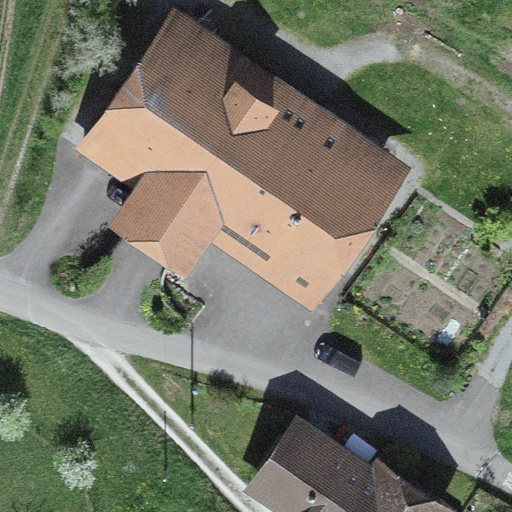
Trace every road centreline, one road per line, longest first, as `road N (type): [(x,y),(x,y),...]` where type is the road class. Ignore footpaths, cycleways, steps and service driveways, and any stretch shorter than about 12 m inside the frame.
road 1 (unclassified): [(0,297),(341,401),(511,479)]
road 2 (track): [(256,511),(77,320)]
